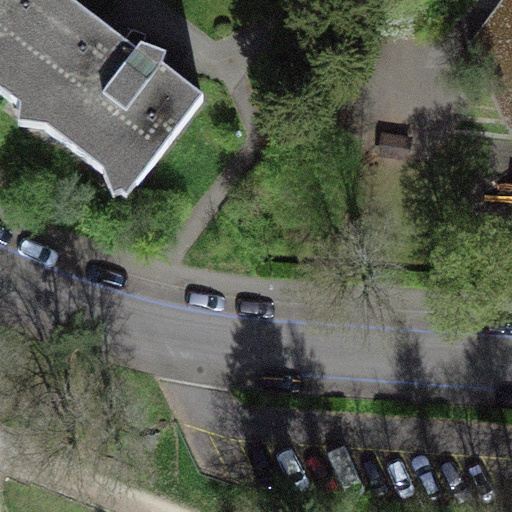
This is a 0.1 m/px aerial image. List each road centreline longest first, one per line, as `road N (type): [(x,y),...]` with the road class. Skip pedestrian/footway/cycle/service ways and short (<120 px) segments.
road 1 (residential): [(0,268),(139,335),(511,363)]
road 2 (track): [(186,511),(0,435)]
